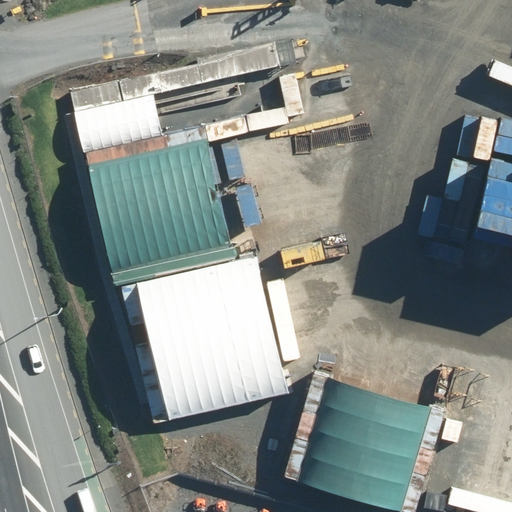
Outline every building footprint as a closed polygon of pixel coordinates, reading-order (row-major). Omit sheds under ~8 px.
[(214,24),(131,28),(133,51),(215,47),(214,24)] [(206,129),(55,170),(88,290),(239,249),(221,187),(206,129)] [(168,277),(190,380),(305,355),(282,252),(168,277)] [(475,511),(511,368),(470,358),(432,511),(475,511)] [(413,511),(442,408),(312,372),(283,477),(407,511),(413,511)] [(511,511),(511,402),(488,511),(511,511)]
